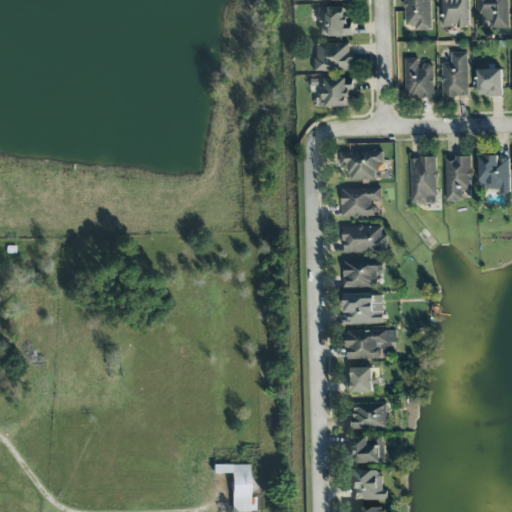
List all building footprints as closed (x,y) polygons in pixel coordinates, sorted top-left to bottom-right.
[(432,31),(431,0),(405,0),(405,25),(415,25),(416,31),(432,31)] [(468,0),(441,0),(442,28),(469,28),(468,0)] [(509,28),(508,0),(477,0),(478,19),(493,18),(493,28),(509,28)] [(345,8),(318,8),(319,37),(352,37),(352,19),(345,19),(345,8)] [(354,71),(353,53),(349,53),(349,44),(314,44),(314,72),(354,71)] [(468,97),(468,53),(451,53),(451,63),(442,64),(443,97),(468,97)] [(419,58),(405,58),(406,99),(434,98),(433,65),(419,65),(419,58)] [(503,96),(502,69),(478,70),(479,97),(503,96)] [(321,108),(351,107),(350,86),(347,86),(347,78),(320,79),(321,108)] [(340,152),(340,164),(348,164),(349,180),(379,179),(378,164),(384,164),(383,151),(340,152)] [(481,189),(500,188),(500,194),(511,194),(510,156),(480,157),(481,189)] [(411,158),(412,204),(438,203),(436,157),(411,158)] [(463,201),(463,191),(472,191),(471,157),(445,158),(446,202),(463,201)] [(341,189),(342,217),(378,216),(378,203),(381,203),(381,188),(341,189)] [(343,227),(344,253),(388,252),(388,235),(382,235),(381,226),(343,227)] [(378,287),(377,272),(384,272),(384,259),(343,261),(344,288),(378,287)] [(345,295),(346,324),(384,323),(384,294),(345,295)] [(382,359),(381,352),(397,351),(396,330),(345,332),(346,360),(382,359)] [(347,393),(373,392),(373,384),(375,384),(375,367),(347,368),(347,393)] [(354,404),(354,416),(347,417),(347,430),(388,429),(387,403),(354,404)] [(350,437),(350,464),(385,463),(384,436),(350,437)] [(213,466),(213,474),(231,474),(231,511),(244,511),(255,511),(255,498),(249,498),(249,466),(213,466)] [(384,500),(384,469),(350,471),(351,501),(384,500)]
